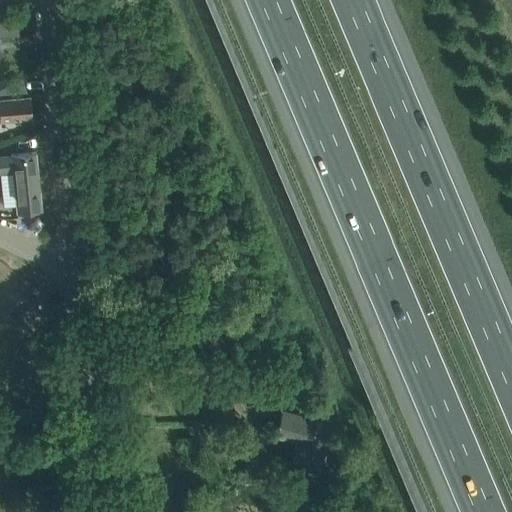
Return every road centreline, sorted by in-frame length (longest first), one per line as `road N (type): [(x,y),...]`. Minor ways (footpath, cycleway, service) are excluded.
road 1 (motorway): [(268,0),(484,511)]
road 2 (motorway): [(511,376),(353,0)]
road 3 (unclassified): [(62,260),(43,0)]
road 4 (unclassified): [(89,511),(62,260)]
